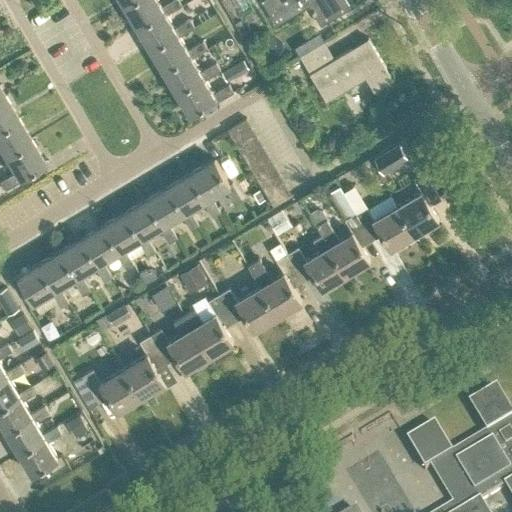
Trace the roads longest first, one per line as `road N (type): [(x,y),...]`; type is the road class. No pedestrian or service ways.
road 1 (unclassified): [(117,511),(511,273)]
road 2 (residential): [(114,177),(8,0)]
road 3 (residential): [(158,151),(66,0)]
road 4 (residential): [(0,245),(114,177)]
road 5 (residential): [(158,151),(262,88)]
